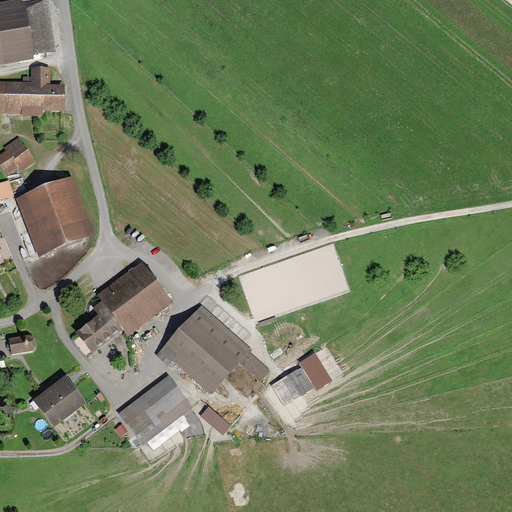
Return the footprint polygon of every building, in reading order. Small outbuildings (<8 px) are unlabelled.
[(21,6),(20,1),(0,4),(0,66),(34,61),(33,55),(53,52),(46,2),(21,6)] [(64,112),(64,87),(49,86),(49,70),(31,70),(31,77),(22,77),(22,84),(0,83),(0,111),(24,112),(24,115),(42,115),(42,112),(64,112)] [(0,156),(0,168),(5,177),(18,169),(20,172),(35,162),(20,138),(4,149),(7,152),(0,156)] [(73,180),(18,200),(39,258),(94,238),(73,180)] [(0,200),(13,196),(8,184),(0,186),(0,200)] [(97,300),(102,306),(123,333),(127,339),(172,303),(141,265),(97,300)] [(90,358),(123,333),(102,306),(93,313),(98,320),(94,324),(74,338),(90,358)] [(261,384),(270,373),(249,355),(252,352),(202,308),(159,357),(167,364),(172,359),(211,394),(238,364),(261,384)] [(30,337),(11,341),(13,356),(33,353),(36,348),(35,341),(30,337)] [(284,378),(280,381),(293,402),(317,387),(314,383),(322,378),(311,361),(299,369),(294,362),(280,371),(284,378)] [(65,379),(33,404),(54,431),(87,407),(65,379)] [(169,379),(120,416),(143,446),(192,409),(169,379)] [(210,406),(201,416),(224,436),(232,427),(210,406)]
